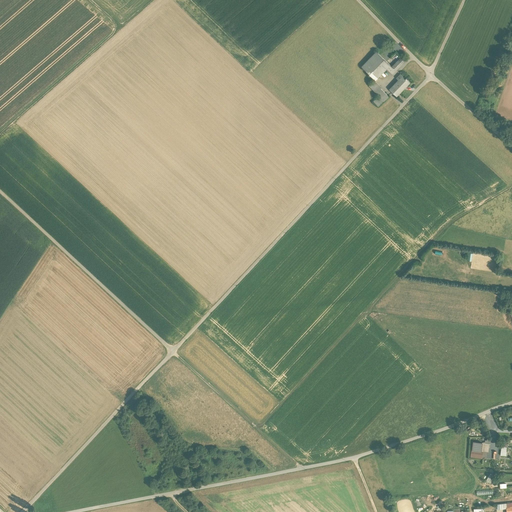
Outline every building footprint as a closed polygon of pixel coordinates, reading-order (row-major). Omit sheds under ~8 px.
[(389,65),(376,52),(362,67),(375,80),(378,77),(378,76),(386,68),(389,65)] [(402,57),(392,67),(389,65),(386,68),(392,74),(405,61),(402,57)] [(405,79),(400,74),(396,78),(398,80),(390,89),(389,89),(397,96),(405,87),(406,87),(410,82),(406,78),(405,79)] [(380,88),(374,81),(369,86),(376,93),(380,88)] [(388,97),(384,92),(379,96),(373,102),(378,107),(380,104),(384,101),(388,97)] [(473,442),(472,450),(483,452),(484,444),(473,442)] [(482,459),(483,452),(472,450),(471,457),(482,459)] [(495,477),(491,474),(486,481),(490,484),(495,477)]
